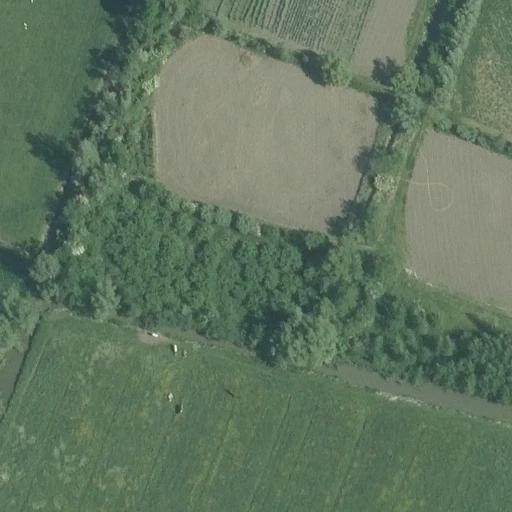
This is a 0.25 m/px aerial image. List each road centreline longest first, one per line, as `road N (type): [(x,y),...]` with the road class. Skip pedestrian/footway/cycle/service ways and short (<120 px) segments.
road 1 (track): [(428,104),(385,241),(368,250),(315,251)]
road 2 (track): [(380,98),(428,104),(468,0)]
